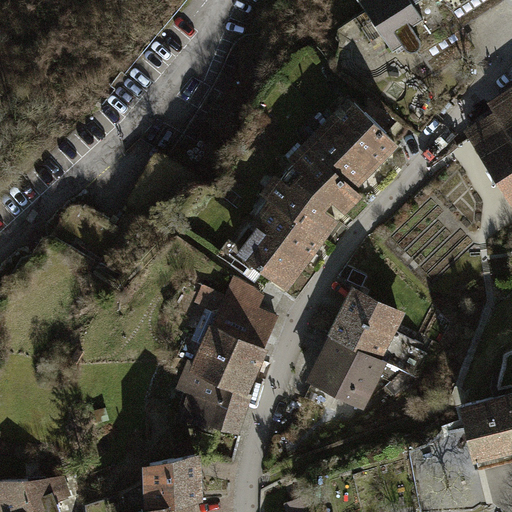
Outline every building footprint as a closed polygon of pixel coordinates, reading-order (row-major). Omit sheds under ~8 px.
[(358,0),(392,52),(402,46),(405,50),(408,52),(411,53),(415,53),(418,51),(436,76),(479,48),(463,26),(502,0),(358,0)] [(494,113),(465,130),(511,206),(511,86),(488,102),(494,113)] [(402,145),(353,95),(331,117),(381,166),(402,145)] [(381,166),(331,117),(309,139),(360,188),(381,166)] [(360,188),(309,139),(291,157),(297,162),(290,168),(284,176),(331,210),(336,202),(348,214),(366,195),(360,188)] [(331,210),(284,176),(278,172),(263,191),(271,198),(329,239),(343,219),(331,210)] [(329,239),(271,198),(254,221),(311,262),(329,239)] [(123,226),(68,204),(53,242),(107,264),(123,226)] [(311,262),(254,221),(231,252),(253,268),(260,267),(290,289),(311,262)] [(266,294),(235,275),(220,313),(216,323),(267,346),(281,315),(261,307),(266,294)] [(406,312),(352,285),(326,337),(328,338),(354,352),(356,349),(381,362),(406,312)] [(216,323),(220,313),(207,307),(193,339),(203,344),(194,365),(192,370),(252,392),(271,348),(267,346),(216,323)] [(306,382),(364,411),(387,365),(381,362),(356,349),(354,352),(328,338),(306,382)] [(192,370),(194,365),(189,362),(177,388),(189,392),(180,420),(211,429),(212,424),(241,435),(255,394),(252,392),(192,370)] [(511,392),(456,407),(473,465),(511,455),(511,392)] [(205,452),(146,463),(148,509),(198,502),(207,500),(205,452)] [(66,476),(0,479),(0,511),(63,511),(60,501),(73,496),(66,476)] [(148,509),(131,511),(199,511),(198,502),(148,509)]
